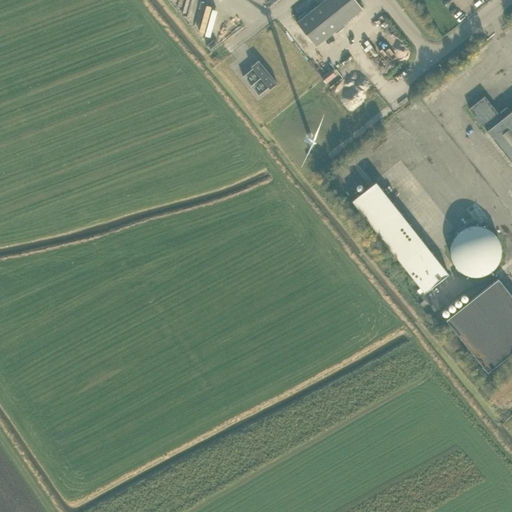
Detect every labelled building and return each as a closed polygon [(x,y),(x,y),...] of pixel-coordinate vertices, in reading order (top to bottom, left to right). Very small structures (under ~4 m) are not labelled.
[(355,0),(325,0),(296,23),(315,47),(362,9),(355,0)] [(443,0),(434,7),(438,12),(447,4),(443,0)] [(213,48),(216,52),(211,56),(216,63),(232,52),(225,40),(213,48)] [(242,77),(258,96),(268,88),(269,90),(277,84),(258,61),(251,67),(252,69),(242,77)] [(511,164),(511,110),(510,112),(506,107),(499,112),(503,118),(502,119),(484,96),(468,109),(511,164)] [(351,201),(424,293),(447,274),(375,182),(351,201)] [(477,227),(473,227),(469,227),(466,228),(463,230),(459,232),(457,235),(455,237),(454,239),(453,240),(452,244),(451,246),(450,249),(450,253),(450,255),(451,259),(452,261),(453,263),(454,266),(456,268),(460,272),(463,274),(466,275),(469,276),(473,277),(477,277),(480,277),(484,276),(487,275),(491,272),(493,270),(495,268),(497,266),(498,263),(500,259),(501,256),(501,252),(501,249),(500,245),(499,243),(498,241),(497,238),(496,236),(493,233),(490,231),(487,229),(484,228),(482,227),(477,227)] [(445,320),(486,372),(511,352),(511,298),(497,279),(445,320)]
